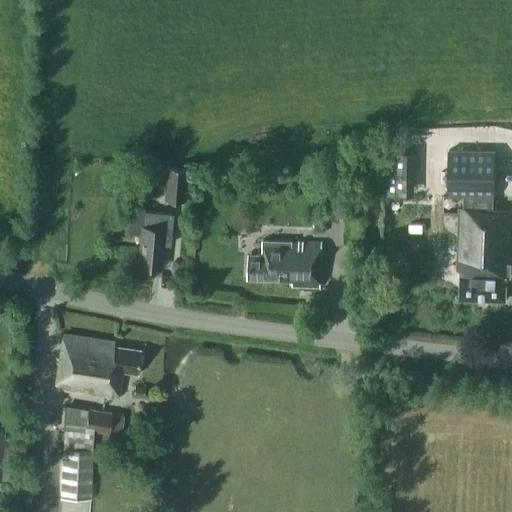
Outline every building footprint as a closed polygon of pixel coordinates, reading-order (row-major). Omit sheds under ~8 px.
[(463,196),(463,207),(494,208),(494,151),(449,151),(449,196),(463,196)] [(162,199),(183,201),(186,169),(165,167),(162,199)] [(128,206),(126,232),(140,233),(137,265),(160,267),(162,244),(169,244),(170,228),(172,213),(142,211),(143,208),(128,206)] [(459,207),(457,269),(461,270),(460,298),(505,299),(506,276),(510,277),(511,212),(511,208),(494,208),(463,207),(459,207)] [(249,254),(248,278),(279,279),(279,280),(292,280),(292,286),(320,287),(322,242),(263,239),(263,254),(249,254)] [(114,341),(63,333),(55,387),(118,396),(122,371),(137,373),(140,349),(113,345),(114,341)] [(144,395),(145,387),(135,386),(134,394),(144,395)] [(84,426),(84,429),(92,430),(109,433),(109,431),(111,413),(87,409),(87,410),(84,426)] [(63,448),(60,498),(91,499),(92,449),(63,448)] [(150,457),(142,457),(142,473),(150,473),(150,457)]
